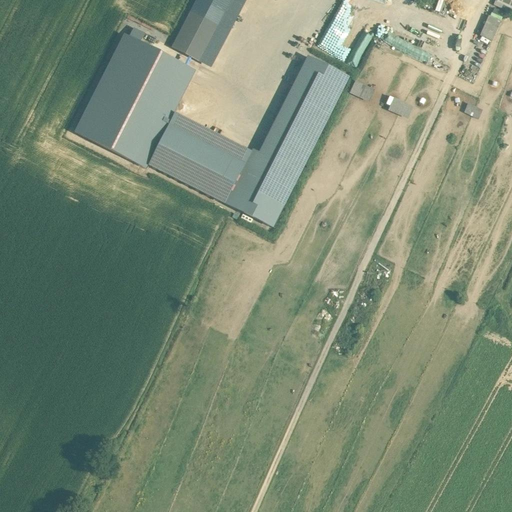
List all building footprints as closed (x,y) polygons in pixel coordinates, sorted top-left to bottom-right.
[(198,0),(173,49),(198,62),(230,0),(198,0)] [(365,0),(340,0),(319,48),(358,66),(381,17),(362,8),(366,0),(365,0)] [(511,0),(496,0),(494,5),(511,13),(511,0)] [(483,38),(496,41),(503,11),(490,8),(483,38)] [(159,49),(165,53),(168,48),(162,44),(159,49)] [(370,103),(376,90),(356,81),(350,94),(370,103)] [(409,119),(415,106),(395,98),(389,111),(409,119)] [(469,104),(465,113),(480,119),(484,110),(469,104)] [(245,165),(169,127),(149,166),(225,205),(245,165)]
